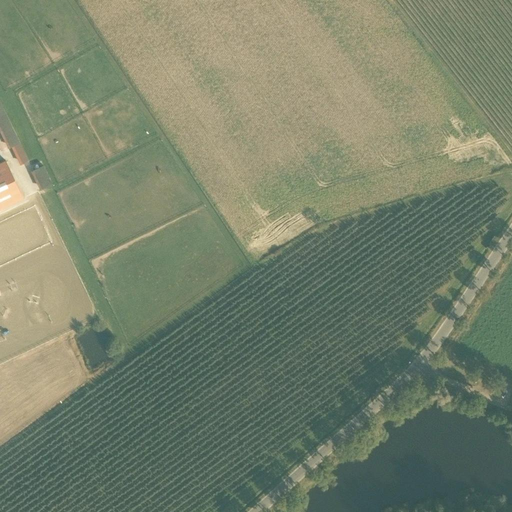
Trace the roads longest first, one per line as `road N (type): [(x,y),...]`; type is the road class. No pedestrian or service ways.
road 1 (unclassified): [(256,511),(419,364)]
road 2 (unclassified): [(419,364),(511,225)]
